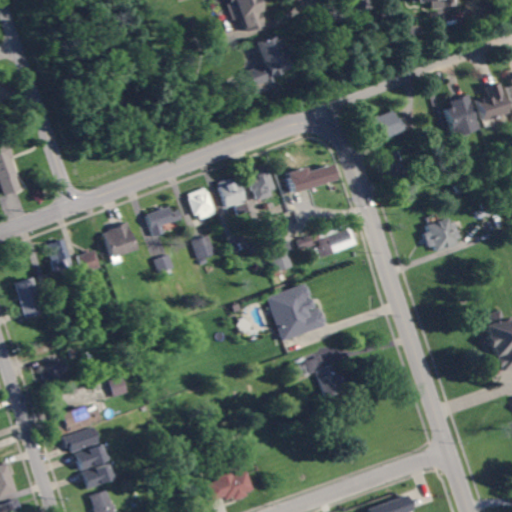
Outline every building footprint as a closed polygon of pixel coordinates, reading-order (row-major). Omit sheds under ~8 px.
[(254,0),(262,25),(243,32),(238,18),(230,21),(225,5),(228,4),(226,0),(254,0)] [(452,0),(453,6),(430,10),(428,1),(413,4),(412,0),(452,0)] [(265,85),(264,82),(251,87),(245,71),(261,65),(253,44),(277,34),(286,56),(282,58),(286,69),(277,72),(278,74),(270,77),(272,82),(265,85)] [(511,116),(502,87),(507,85),(506,80),(510,78),(509,76),(511,75),(511,116)] [(505,113),(479,122),(471,100),(479,97),(480,98),(484,97),(481,86),(495,82),(505,113)] [(451,137),(442,109),(448,107),(446,101),(456,97),(455,95),(463,93),(475,129),(451,137)] [(392,119),(396,118),(401,131),(375,141),(374,139),(370,141),(363,123),(367,121),(366,120),(389,111),(392,119)] [(2,195),(0,189),(0,140),(4,139),(12,158),(9,159),(20,188),(2,195)] [(402,174),(384,180),(382,173),(379,174),(376,165),(380,164),(377,157),(395,152),(402,174)] [(288,192),(331,179),(326,163),(303,171),(301,166),(282,172),(288,192)] [(255,200),(246,172),(265,166),(272,189),(268,190),(269,195),(255,200)] [(236,215),(235,212),(227,215),(215,183),(234,176),(246,211),(236,215)] [(455,194),(452,186),(461,182),(464,190),(455,194)] [(214,214),(199,219),(197,213),(192,215),(185,194),(204,187),(214,214)] [(169,212),(177,210),(180,218),(160,225),(163,233),(152,236),(145,214),(167,207),(169,212)] [(475,218),(473,212),(481,210),(482,217),(475,218)] [(447,223),(451,222),(457,237),(453,239),(455,244),(433,251),(431,245),(427,246),(422,234),(426,232),(424,226),(445,218),(447,223)] [(109,258),(101,234),(108,232),(107,230),(110,229),(110,227),(126,222),(127,226),(135,249),(109,258)] [(273,272),(258,227),(274,222),(289,266),(273,272)] [(336,232),(348,228),(354,243),(313,259),(310,250),(319,246),(317,240),(321,239),(318,231),(334,225),(336,232)] [(248,254),(244,242),(245,241),(243,235),(254,231),(260,250),(248,254)] [(199,265),(190,241),(207,235),(214,254),(204,257),(206,262),(199,265)] [(299,249),(296,240),(308,236),(311,245),(299,249)] [(53,271),(44,245),(61,239),(70,265),(53,271)] [(83,280),(76,256),(93,251),(98,267),(92,269),(94,277),(83,280)] [(160,279),(153,260),(167,254),(172,268),(170,268),(172,274),(160,279)] [(26,279),(31,278),(42,312),(24,318),(12,283),(16,282),(14,277),(24,274),(26,279)] [(43,297),(40,286),(51,282),(55,294),(43,297)] [(302,287),(303,287),(306,295),(305,296),(306,298),(307,298),(310,307),(303,310),(304,313),(316,309),(317,312),(318,312),(322,321),(320,322),(322,326),(280,341),(264,298),(301,284),(302,287)] [(501,319),(508,317),(511,327),(511,367),(501,372),(495,356),(493,357),(489,347),(487,347),(483,336),(485,336),(481,326),(485,324),(481,316),(498,310),(501,319)] [(323,367),(328,365),(331,372),(333,372),(335,376),(340,375),(343,382),(338,384),(341,391),(324,398),(314,371),(299,377),(296,371),(293,372),(291,367),(319,356),(323,367)] [(70,368),(60,372),(62,379),(44,386),(37,367),(56,360),(56,361),(66,358),(70,368)] [(112,397),(107,381),(121,377),(125,393),(112,397)] [(98,420),(59,434),(54,421),(58,419),(56,414),(70,409),(71,412),(82,408),(83,411),(94,408),(98,420)] [(67,453),(65,446),(61,448),(58,438),(89,427),(95,443),(67,453)] [(105,460),(90,466),(90,467),(78,471),(72,454),(99,445),(105,460)] [(0,497),(0,464),(6,463),(16,492),(0,497)] [(85,490),(79,473),(107,463),(113,478),(96,484),(97,485),(85,490)] [(230,476),(244,471),(250,490),(244,492),(245,496),(231,500),(230,497),(223,500),(222,497),(210,501),(204,484),(216,480),(214,473),(228,468),(230,476)] [(91,511),(91,509),(92,508),(87,496),(103,490),(111,511),(91,511)] [(365,507),(366,511),(410,511),(406,495),(365,507)] [(13,511),(0,511),(0,504),(12,500),(16,511),(13,511)]
